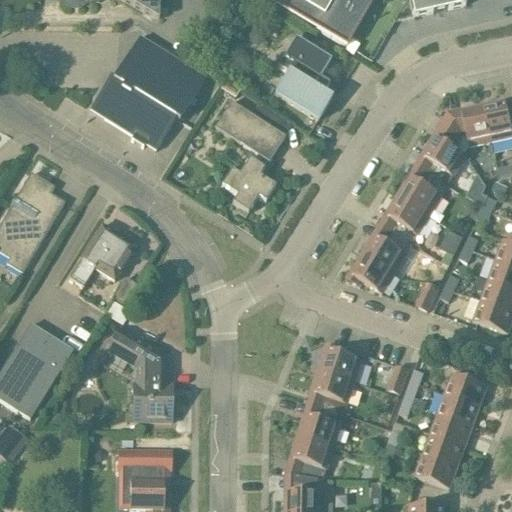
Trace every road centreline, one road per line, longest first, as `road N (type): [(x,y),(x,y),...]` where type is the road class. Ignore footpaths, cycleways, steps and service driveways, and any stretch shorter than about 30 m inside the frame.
road 1 (residential): [(511,51),(413,80),(359,145),(282,283)]
road 2 (residential): [(0,97),(164,221),(186,247),(217,314)]
road 3 (residential): [(511,387),(282,283)]
road 4 (residential): [(217,314),(222,511)]
